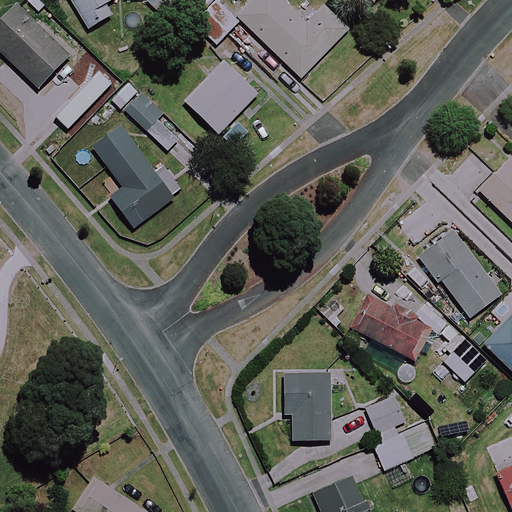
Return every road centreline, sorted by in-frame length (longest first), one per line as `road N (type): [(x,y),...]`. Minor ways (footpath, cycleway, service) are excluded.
road 1 (residential): [(403,126),(313,260),(207,322),(170,326)]
road 2 (residential): [(170,326),(181,291),(261,195),(403,126)]
road 3 (residential): [(138,347),(0,172)]
road 4 (residential): [(237,511),(138,347)]
road 5 (residential): [(403,126),(511,2)]
